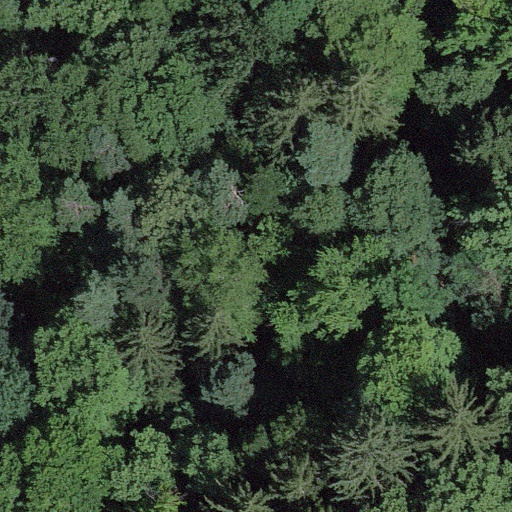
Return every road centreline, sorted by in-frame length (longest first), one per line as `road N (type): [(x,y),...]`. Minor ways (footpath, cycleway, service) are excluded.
road 1 (track): [(511,360),(452,348),(371,0)]
road 2 (track): [(0,337),(45,417),(44,511)]
